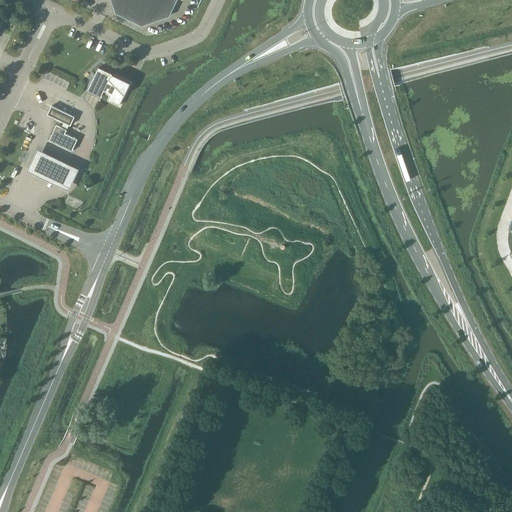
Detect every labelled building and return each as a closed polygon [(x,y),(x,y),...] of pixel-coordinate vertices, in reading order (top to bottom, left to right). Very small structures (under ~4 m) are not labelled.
[(112,0),(117,12),(142,24),(170,12),(175,0),(112,0)] [(98,68),(87,91),(101,97),(104,91),(110,97),(108,101),(118,106),(119,106),(130,83),(98,68)] [(49,113),(70,123),(73,117),(52,107),(49,113)] [(66,130),(56,125),(49,140),(71,151),(77,140),(65,134),(66,130)] [(36,149),(25,172),(67,191),(77,169),(36,149)]
